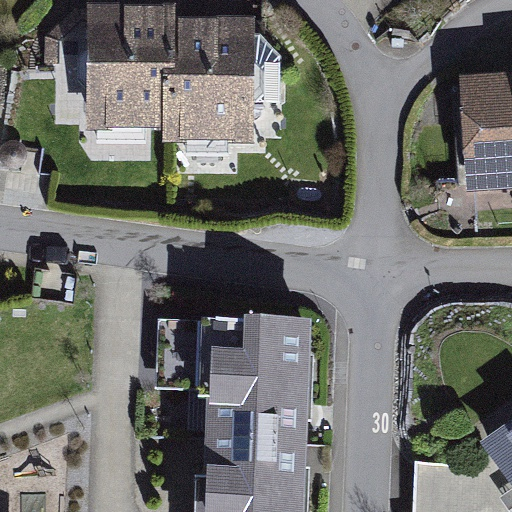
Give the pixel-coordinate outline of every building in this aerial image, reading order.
[(178,28),(87,28),(87,147),(163,147),(163,159),(255,159),(255,46),(178,46),(178,28)] [(511,89),(458,94),(466,205),(511,201),(511,89)] [(304,511),(316,314),(204,308),(193,511),(304,511)] [(511,409),(477,434),(511,482),(511,409)] [(420,468),(418,511),(501,511),(503,471),(420,468)]
